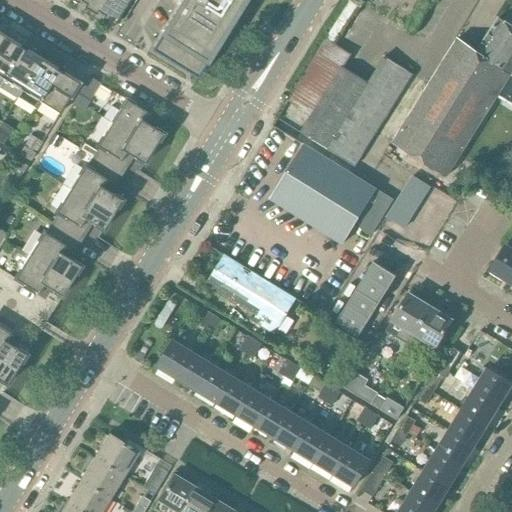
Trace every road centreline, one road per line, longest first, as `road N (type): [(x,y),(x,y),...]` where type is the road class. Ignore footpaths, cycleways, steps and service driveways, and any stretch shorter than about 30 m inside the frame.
road 1 (residential): [(342,511),(91,358)]
road 2 (tertiary): [(91,358),(230,137)]
road 3 (residential): [(230,137),(10,0)]
road 4 (tertiary): [(0,510),(91,358)]
road 5 (tertiary): [(230,137),(313,0)]
road 6 (residential): [(511,320),(448,281),(489,212)]
